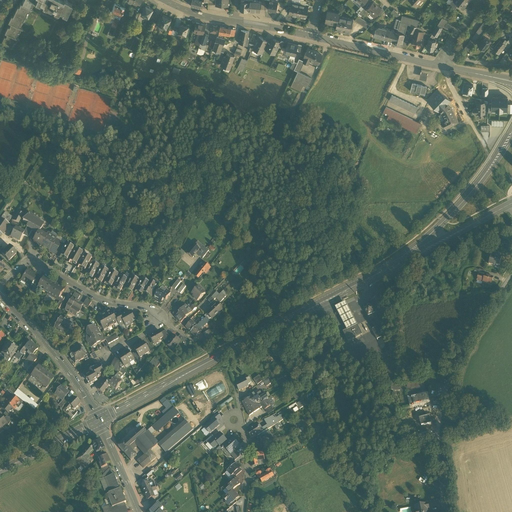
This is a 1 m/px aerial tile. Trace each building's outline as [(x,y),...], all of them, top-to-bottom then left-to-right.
[(1,42),(11,47),(13,43),(14,44),(17,38),(18,38),(19,38),(15,36),(16,33),(17,33),(20,27),(22,28),(22,27),(19,26),(20,25),(18,25),(20,22),(21,22),(26,12),(27,13),(30,7),(32,7),(31,6),(30,5),(32,0),(35,1),(58,12),(58,11),(66,14),(71,3),(67,1),(68,0),(67,0),(62,0),(62,1),(60,0),(22,0),(22,1),(21,1),(19,5),(18,5),(13,15),(11,14),(8,21),(11,22),(9,26),(8,25),(5,31),(7,33),(6,37),(4,36),(1,42)] [(248,9),(249,0),(247,0),(240,0),(240,8),(241,9),(243,10),(244,8),(248,9)] [(248,9),(260,10),(261,0),(248,0),(249,0),(248,9)] [(271,9),(275,10),(278,0),(276,0),(269,0),(267,8),(271,9)] [(370,13),(373,16),(378,11),(381,7),(373,0),(367,8),(371,12),(370,13)] [(449,6),(454,9),(458,3),(453,0),(450,0),(448,4),(449,6)] [(297,14),(299,2),(291,1),(291,3),(289,11),(293,11),(292,13),(297,14)] [(114,2),(111,9),(120,13),(123,6),(120,4),(120,3),(119,3),(118,2),(117,2),(116,3),(114,2)] [(309,4),(299,2),(297,14),(301,15),(302,13),(307,14),(309,4)] [(146,14),(149,15),(154,7),(150,5),(148,4),(147,3),(142,12),(145,14),(146,14)] [(325,20),(337,22),(338,14),(339,11),(328,9),(327,13),(326,13),(326,16),(325,20)] [(161,28),(165,30),(171,17),(162,12),(157,21),(162,24),(161,28)] [(353,17),(338,14),(337,22),(336,27),(351,30),(353,17)] [(355,19),(367,27),(371,23),(358,14),(355,19)] [(398,27),(397,31),(405,33),(408,24),(412,25),(409,30),(413,32),(415,29),(420,20),(402,14),(401,19),(396,18),(394,26),(398,27)] [(437,24),(441,27),(446,20),(442,17),(437,24)] [(463,50),(468,53),(492,21),(487,17),(463,50)] [(491,26),(494,28),(499,21),(496,19),(490,25),(491,26)] [(199,45),(205,47),(207,42),(206,41),(208,32),(204,30),(204,29),(206,23),(196,21),(194,29),(199,30),(204,31),(201,40),(200,42),(199,45)] [(178,30),(186,33),(188,24),(180,22),(178,30)] [(219,31),(230,33),(231,27),(224,25),(220,24),(219,31)] [(432,33),(436,35),(441,27),(437,24),(432,33)] [(373,34),(383,37),(386,27),(378,25),(375,27),(373,34)] [(402,43),(405,33),(397,31),(386,27),(383,37),(402,43)] [(411,39),(413,40),(414,36),(421,38),(422,35),(424,36),(425,31),(415,29),(413,32),(410,36),(412,36),(411,39)] [(249,36),(248,36),(240,34),(239,41),(248,43),(249,36)] [(214,47),(219,48),(221,43),(223,43),(225,38),(217,35),(213,46),(213,47),(214,47)] [(254,46),(260,50),(265,40),(266,38),(259,35),(255,44),(253,46),(254,46)] [(268,47),(275,50),(278,44),(280,40),(273,36),(270,42),(268,47)] [(420,45),(421,38),(414,36),(413,40),(412,43),(420,45)] [(478,45),(484,49),(489,43),(487,41),(488,39),(485,36),(478,45)] [(427,47),(433,49),(436,40),(429,38),(427,47)] [(503,47),(506,50),(511,43),(507,40),(505,38),(503,42),(504,42),(506,43),(505,44),(506,44),(503,47)] [(493,48),(499,53),(503,47),(506,44),(505,44),(506,43),(504,42),(503,42),(500,39),(493,48)] [(286,51),(291,52),(291,50),(296,51),(297,48),(298,43),(288,40),(288,41),(287,46),(286,51)] [(308,61),(317,65),(322,53),(314,48),(313,49),(308,46),(304,54),(305,55),(303,59),(305,60),(308,61)] [(221,63),(230,66),(234,53),(227,51),(226,54),(224,54),(221,63)] [(236,67),(242,70),(247,58),(242,56),(236,67)] [(295,67),(299,69),(300,70),(305,60),(303,59),(299,57),(297,62),(295,67)] [(276,67),(282,70),(284,64),(278,61),(276,67)] [(79,73),(81,66),(72,64),(71,72),(79,73)] [(312,75),(300,70),(299,69),(294,78),(305,83),(308,84),(312,75)] [(419,77),(426,79),(428,71),(421,69),(419,77)] [(292,85),(302,89),(305,83),(294,78),(292,85)] [(410,89),(424,93),(427,84),(412,81),(410,89)] [(463,81),(461,87),(465,88),(464,91),(475,93),(477,83),(467,81),(467,82),(463,81)] [(428,99),(438,109),(439,109),(446,102),(449,99),(438,89),(428,99)] [(389,99),(415,111),(418,105),(392,93),(389,99)] [(492,96),(492,103),(491,109),(492,109),(506,109),(507,109),(507,103),(507,97),(501,97),(501,96),(498,96),(498,97),(492,96)] [(439,109),(441,112),(445,110),(446,111),(451,108),(450,106),(446,102),(439,109)] [(477,102),(477,108),(475,108),(474,108),(473,109),(473,110),(473,111),(474,112),(475,112),(477,112),(477,116),(482,116),(482,113),(484,113),(485,102),(484,102),(482,102),(477,102)] [(391,115),(410,124),(413,119),(386,106),(383,111),(386,113),(389,114),(391,115)] [(442,121),(445,128),(458,121),(455,115),(453,116),(450,109),(451,108),(446,111),(445,110),(441,112),(442,113),(445,119),(442,121)] [(389,114),(386,119),(416,133),(421,123),(413,119),(410,124),(391,115),(389,114)] [(18,223),(23,214),(17,210),(12,220),(18,223)] [(5,212),(0,219),(7,223),(12,216),(5,212)] [(29,214),(23,221),(28,224),(27,227),(32,230),(34,231),(36,236),(38,231),(39,232),(44,222),(29,214)] [(9,224),(7,223),(0,219),(0,232),(2,234),(9,224)] [(23,234),(28,237),(32,230),(27,227),(24,232),(23,234)] [(10,237),(18,241),(19,241),(23,234),(24,232),(19,229),(17,230),(15,229),(10,237)] [(33,241),(37,243),(40,244),(40,245),(47,234),(43,232),(42,233),(39,232),(38,231),(36,236),(33,241)] [(40,245),(43,247),(49,236),(47,234),(40,245)] [(50,250),(56,240),(49,236),(43,247),(46,249),(46,248),(50,250)] [(64,245),(56,240),(50,250),(49,251),(52,253),(53,253),(58,256),(60,251),(64,245)] [(192,258),(196,253),(200,249),(200,248),(195,245),(187,254),(192,258)] [(202,245),(200,248),(200,249),(196,253),(199,256),(206,248),(202,245)] [(6,257),(9,260),(16,253),(9,246),(2,254),(5,258),(6,257)] [(64,257),(68,259),(69,256),(74,248),(71,246),(70,247),(67,246),(63,253),(61,255),(62,255),(64,257)] [(199,256),(203,259),(203,258),(209,251),(206,248),(199,256)] [(73,262),(77,264),(78,261),(83,253),(80,252),(79,252),(76,251),(72,258),(70,260),(71,261),(73,262)] [(494,264),(499,266),(501,257),(495,256),(490,255),(488,264),(494,266),(494,264)] [(82,267),(86,270),(86,269),(92,259),(89,257),(88,258),(85,256),(81,263),(79,266),(82,267)] [(89,275),(93,277),(95,274),(99,266),(96,264),(96,265),(93,263),(88,271),(87,273),(90,275),(89,275)] [(195,276),(198,278),(202,274),(203,273),(204,273),(205,274),(210,269),(205,264),(195,276)] [(98,280),(102,282),(105,278),(108,271),(105,270),(101,269),(97,276),(96,278),(96,279),(98,280)] [(25,283),(30,286),(34,280),(36,276),(27,270),(22,279),(26,281),(25,283)] [(108,284),(112,286),(114,283),(118,275),(115,273),(115,274),(111,272),(107,279),(106,282),(108,283),(108,284)] [(484,275),(483,276),(482,282),(490,285),(492,277),(484,275)] [(117,289),(121,291),(122,289),(125,283),(127,280),(124,278),(124,279),(120,277),(116,284),(115,287),(117,288),(117,289)] [(129,290),(132,292),(133,291),(136,286),(139,281),(136,279),(135,280),(132,278),(128,285),(126,288),(129,289),(129,290)] [(47,280),(45,279),(44,280),(42,279),(39,283),(40,283),(39,284),(36,288),(37,288),(39,290),(39,289),(43,291),(48,293),(53,284),(51,283),(52,282),(47,279),(47,280)] [(144,292),(149,283),(146,281),(145,282),(142,280),(138,288),(137,290),(139,292),(143,294),(144,292)] [(150,281),(149,283),(144,292),(148,294),(151,295),(153,292),(156,285),(153,283),(154,283),(150,281)] [(54,282),(53,284),(48,293),(47,294),(58,301),(61,296),(65,289),(54,282)] [(177,291),(180,294),(186,287),(183,284),(177,291)] [(153,299),(160,304),(164,298),(166,300),(170,293),(160,287),(156,294),(153,299)] [(194,297),(197,301),(201,297),(202,297),(205,294),(198,287),(191,293),(195,296),(194,297)] [(215,299),(220,303),(226,297),(225,296),(221,293),(215,299)] [(56,308),(58,310),(65,299),(61,296),(58,301),(60,302),(56,308)] [(71,301),(69,305),(80,311),(82,308),(81,308),(83,304),(77,301),(73,299),(72,301),(71,301)] [(335,308),(347,331),(357,326),(345,303),(335,308)] [(211,318),(212,319),(222,309),(217,304),(207,314),(211,318)] [(364,308),(368,316),(377,312),(373,304),(364,308)] [(80,311),(69,305),(67,308),(67,309),(66,311),(75,317),(77,314),(78,315),(80,311)] [(180,311),(185,318),(192,312),(189,308),(188,309),(185,306),(180,311)] [(118,323),(116,320),(113,315),(111,311),(107,313),(107,312),(104,314),(105,315),(101,317),(101,316),(97,318),(99,323),(100,323),(101,325),(104,331),(118,323)] [(186,318),(185,318),(180,311),(178,312),(179,313),(175,317),(181,323),(186,318)] [(113,315),(116,320),(121,317),(120,315),(119,312),(113,315)] [(121,317),(116,320),(118,323),(120,326),(124,324),(126,328),(133,324),(131,321),(135,319),(131,312),(127,314),(126,312),(120,315),(121,317)] [(60,320),(58,324),(69,330),(71,327),(70,327),(72,323),(62,318),(60,320)] [(201,322),(199,323),(197,326),(190,332),(195,337),(202,331),(200,330),(209,321),(208,320),(206,318),(205,319),(201,322)] [(190,332),(197,326),(194,323),(192,321),(185,327),(190,332)] [(69,330),(58,324),(56,327),(54,330),(64,336),(66,333),(67,333),(69,330)] [(343,332),(348,343),(362,335),(357,325),(343,332)] [(91,347),(93,347),(97,345),(96,343),(100,341),(98,337),(97,336),(99,335),(96,328),(95,329),(93,326),(88,329),(87,333),(88,335),(87,341),(88,344),(89,343),(91,347)] [(372,330),(377,340),(382,338),(380,335),(382,334),(380,330),(378,331),(376,328),(372,330)] [(203,334),(207,340),(216,335),(214,332),(211,334),(209,330),(203,334)] [(150,336),(154,345),(158,342),(160,340),(160,339),(163,338),(163,337),(161,333),(159,331),(150,336)] [(115,333),(105,339),(102,335),(98,337),(100,341),(101,343),(106,340),(108,344),(118,339),(115,333)] [(165,344),(173,350),(181,341),(180,341),(177,339),(173,335),(165,344)] [(181,341),(185,344),(187,340),(180,335),(178,338),(177,339),(180,341),(181,341)] [(30,342),(24,348),(28,351),(34,345),(30,342)] [(143,342),(138,345),(145,355),(149,352),(150,352),(146,347),(143,342)] [(5,360),(9,362),(17,350),(9,344),(6,348),(5,347),(3,350),(4,351),(1,355),(4,357),(6,358),(5,360)] [(28,351),(29,352),(32,355),(37,349),(34,345),(28,351)] [(145,355),(138,345),(134,348),(136,353),(140,358),(145,355)] [(76,351),(82,360),(84,359),(84,358),(87,356),(85,353),(86,351),(84,349),(83,349),(81,346),(78,348),(78,350),(76,351)] [(82,360),(76,351),(74,352),(72,351),(69,353),(71,356),(71,357),(72,359),(73,359),(75,363),(78,361),(79,362),(82,360)] [(128,351),(123,354),(129,363),(134,360),(131,355),(128,351)] [(26,358),(27,359),(31,364),(32,364),(36,359),(32,355),(29,352),(27,355),(28,356),(26,358)] [(129,363),(123,354),(118,357),(124,366),(129,363)] [(109,368),(118,374),(119,374),(122,369),(116,358),(109,368)] [(150,364),(156,369),(161,363),(155,358),(150,364)] [(31,365),(32,364),(31,364),(27,359),(23,365),(28,369),(31,365)] [(89,381),(90,384),(94,382),(94,383),(95,382),(94,381),(96,380),(97,381),(98,381),(97,379),(100,377),(100,376),(101,375),(103,372),(102,369),(100,365),(93,370),(92,369),(90,370),(90,371),(84,375),(87,381),(88,380),(89,381)] [(36,381),(46,388),(53,379),(47,374),(47,373),(45,371),(44,372),(38,367),(31,377),(36,381)] [(253,379),(257,385),(263,381),(259,375),(253,379)] [(263,381),(266,387),(272,383),(268,377),(263,381)] [(122,383),(120,381),(119,380),(118,381),(115,379),(113,381),(110,386),(109,386),(116,391),(117,389),(121,385),(122,383)] [(236,384),(239,390),(249,385),(246,379),(236,384)] [(98,390),(103,394),(109,385),(106,383),(104,382),(98,390)] [(63,401),(66,397),(69,393),(61,386),(55,394),(63,401)] [(424,387),(417,389),(416,390),(415,393),(416,393),(416,395),(422,395),(422,398),(423,398),(426,397),(424,387)] [(14,395),(34,411),(37,406),(17,390),(16,392),(14,395)] [(247,399),(252,407),(254,406),(253,405),(256,403),(259,403),(260,403),(262,402),(259,398),(257,396),(255,392),(250,395),(251,397),(247,399)] [(416,393),(415,393),(408,392),(408,393),(412,408),(416,407),(414,401),(418,400),(416,395),(416,393)] [(265,394),(259,398),(262,402),(266,400),(268,399),(267,398),(268,398),(267,397),(265,394)] [(6,401),(5,403),(13,410),(14,411),(16,408),(18,409),(18,408),(21,405),(21,404),(17,401),(11,396),(8,399),(8,398),(6,401)] [(61,403),(64,406),(69,399),(66,397),(63,401),(61,403)] [(270,397),(268,399),(266,400),(270,406),(272,409),(276,406),(270,397)] [(414,401),(416,407),(428,404),(426,397),(423,398),(422,398),(421,397),(420,397),(419,398),(418,399),(418,400),(414,401)] [(71,406),(74,410),(81,403),(75,398),(69,404),(71,406)] [(250,409),(252,407),(247,399),(242,402),(246,409),(249,407),(250,409)] [(262,406),(265,410),(270,406),(266,400),(262,402),(260,403),(262,406)] [(165,416),(174,408),(167,401),(162,405),(166,409),(162,413),(165,416)] [(9,415),(13,410),(5,403),(0,408),(6,412),(9,415)] [(259,407),(256,403),(253,405),(254,406),(252,407),(250,409),(249,407),(246,409),(249,415),(260,408),(259,407)] [(24,406),(21,404),(21,405),(18,408),(18,409),(16,408),(14,411),(18,414),(24,406)] [(272,409),(270,406),(265,410),(268,415),(274,412),(272,409)] [(165,416),(152,427),(155,431),(157,434),(171,422),(171,421),(171,420),(172,419),(173,418),(174,417),(175,417),(176,417),(179,414),(174,408),(165,416)] [(217,413),(210,419),(212,421),(215,419),(217,422),(221,418),(217,413)] [(265,423),(271,420),(270,418),(274,416),(273,415),(270,417),(264,420),(265,423)] [(275,418),(271,420),(265,423),(267,425),(263,427),(262,428),(260,424),(257,426),(261,433),(267,429),(268,429),(274,426),(278,423),(280,422),(282,420),(280,416),(276,418),(275,418)] [(11,421),(8,418),(6,417),(3,420),(6,424),(8,426),(11,421)] [(421,427),(428,425),(426,418),(419,420),(421,427)] [(212,421),(205,428),(210,433),(219,425),(217,422),(215,419),(212,421)] [(193,430),(186,421),(158,445),(165,453),(193,430)] [(261,433),(257,426),(247,431),(251,437),(256,434),(257,436),(261,433)] [(144,434),(143,436),(154,448),(158,444),(151,435),(155,431),(152,427),(144,434)] [(206,436),(210,433),(205,428),(201,431),(206,436)] [(142,431),(133,439),(136,442),(143,436),(144,434),(142,431)] [(262,441),(265,446),(274,440),(269,432),(262,435),(261,436),(264,441),(262,441)] [(214,437),(208,442),(213,448),(218,444),(220,446),(227,440),(220,433),(214,437)] [(420,435),(422,448),(428,447),(427,434),(420,435)] [(208,442),(214,437),(212,435),(205,441),(207,443),(208,442)] [(145,455),(150,451),(154,448),(143,436),(136,442),(135,443),(137,446),(145,455)] [(133,439),(127,444),(130,447),(135,443),(136,442),(133,439)] [(224,447),(229,453),(234,449),(238,445),(233,439),(229,443),(224,447)] [(100,440),(92,444),(95,449),(97,453),(105,449),(104,448),(100,440)] [(220,446),(222,449),(224,447),(229,443),(227,440),(220,446)] [(129,448),(130,447),(127,444),(125,441),(118,447),(123,453),(129,448)] [(89,456),(95,449),(92,444),(81,456),(90,464),(94,460),(89,456)] [(222,449),(221,449),(228,458),(231,455),(229,453),(224,447),(222,449)] [(137,456),(132,451),(129,448),(123,453),(131,461),(137,456)] [(145,455),(146,456),(151,462),(156,458),(150,451),(145,455)] [(240,456),(236,451),(231,455),(235,460),(240,456)] [(250,458),(252,467),(258,466),(257,461),(264,460),(262,452),(253,454),(254,457),(250,458)] [(81,456),(79,459),(88,467),(90,464),(81,456)] [(99,464),(101,469),(107,467),(106,465),(108,464),(111,463),(108,456),(99,459),(101,463),(99,464)] [(146,456),(142,459),(147,465),(151,462),(146,456)] [(85,470),(88,467),(79,459),(76,462),(81,466),(84,469),(85,470)] [(143,469),(147,465),(142,459),(138,463),(143,469)] [(227,471),(236,463),(234,461),(225,469),(227,471)] [(227,471),(231,476),(234,473),(239,468),(240,468),(236,463),(227,471)] [(99,480),(105,496),(107,495),(109,494),(119,490),(111,468),(110,468),(108,470),(104,475),(99,480)] [(258,477),(262,483),(273,477),(270,470),(266,472),(266,473),(263,475),(262,474),(258,477)] [(226,489),(230,494),(233,491),(240,485),(236,480),(229,485),(225,489),(226,489)] [(141,485),(144,493),(152,490),(151,487),(149,482),(144,484),(141,485)] [(221,489),(223,492),(226,489),(225,489),(229,485),(227,483),(221,489)] [(233,491),(236,495),(241,490),(238,486),(233,491)] [(111,505),(112,508),(124,504),(126,503),(121,489),(119,490),(109,494),(107,495),(109,499),(111,505)] [(153,492),(152,490),(144,493),(148,501),(155,498),(155,497),(153,492)] [(224,499),(226,502),(228,501),(230,504),(238,497),(236,495),(233,491),(230,494),(227,496),(224,499)]
